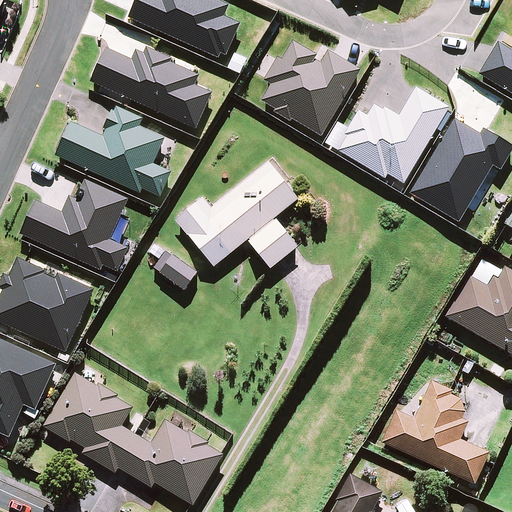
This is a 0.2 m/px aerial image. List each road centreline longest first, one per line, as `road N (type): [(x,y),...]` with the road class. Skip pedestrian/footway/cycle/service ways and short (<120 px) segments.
road 1 (residential): [(0,171),(70,0)]
road 2 (residential): [(453,0),(443,16),(390,36),(294,0)]
